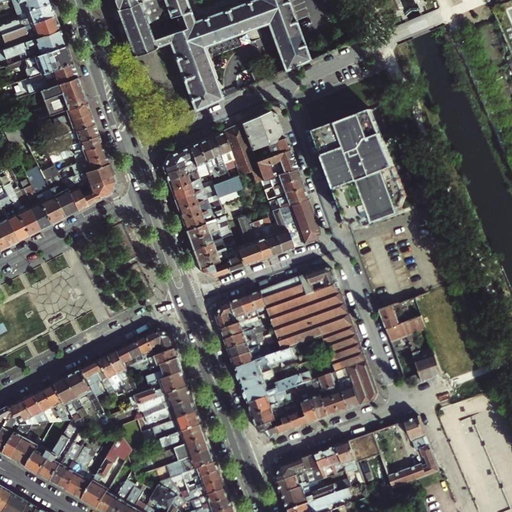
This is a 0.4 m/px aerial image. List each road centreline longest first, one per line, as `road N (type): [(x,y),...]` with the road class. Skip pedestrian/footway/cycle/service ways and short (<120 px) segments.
road 1 (residential): [(0,395),(178,303)]
road 2 (residential): [(402,404),(342,244)]
road 3 (residential): [(402,404),(244,463)]
road 4 (residential): [(342,244),(285,87)]
road 5 (residential): [(285,87),(138,150)]
road 6 (residential): [(192,298),(342,244)]
road 7 (residential): [(139,196),(0,266)]
road 8 (residential): [(472,511),(425,396)]
